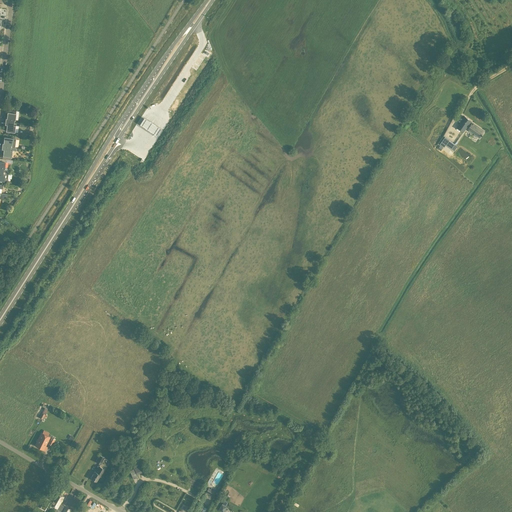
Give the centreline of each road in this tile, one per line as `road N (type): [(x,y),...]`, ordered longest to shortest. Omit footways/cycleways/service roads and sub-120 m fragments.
road 1 (primary): [(192,24),(115,128),(74,202)]
road 2 (primary): [(74,202),(192,24)]
road 3 (primary): [(74,202),(0,319)]
road 4 (unclassified): [(119,511),(0,441)]
